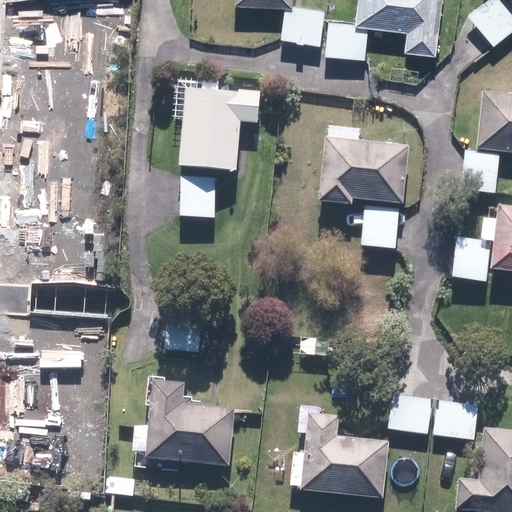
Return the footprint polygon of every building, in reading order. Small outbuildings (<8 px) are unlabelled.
[(232,0),(233,7),(291,10),(291,0),(232,0)] [(432,59),(438,0),(355,0),(352,29),(403,35),(401,55),(432,59)] [(511,18),(497,0),(485,0),(465,17),(491,48),(511,30),(511,18)] [(317,47),(322,13),(292,9),(292,12),(288,43),(317,47)] [(324,22),(321,58),(362,61),(364,31),(350,30),(350,24),(324,22)] [(115,50),(67,48),(65,102),(113,104),(115,50)] [(257,97),(183,89),(174,171),(232,178),(238,127),(254,129),(257,97)] [(511,98),(479,95),(473,153),(511,157),(511,98)] [(398,209),(405,151),(320,141),(313,208),(348,211),(349,204),(398,209)] [(214,181),(178,180),(176,220),(212,221),(214,181)] [(511,211),(493,209),(486,276),(511,278),(511,211)] [(393,253),(397,213),(362,210),(358,250),(393,253)] [(482,286),(487,245),(455,241),(450,282),(482,286)] [(199,322),(166,320),(164,354),(197,356),(199,322)] [(151,385),(142,463),(224,473),(231,415),(181,409),(179,409),(182,389),(178,389),(151,385)] [(425,438),(429,403),(389,398),(385,433),(425,438)] [(474,410),(434,404),(429,437),(469,443),(474,410)] [(305,417),(296,495),(378,504),(385,447),(335,441),(333,441),(335,419),(328,419),(305,417)] [(452,511),(511,511),(511,435),(478,433),(475,483),(454,482),(452,511)]
